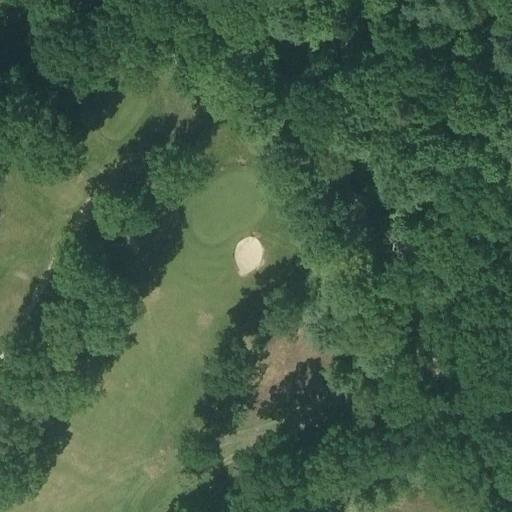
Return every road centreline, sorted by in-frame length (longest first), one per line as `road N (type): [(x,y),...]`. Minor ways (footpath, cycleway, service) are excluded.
road 1 (track): [(436,345),(227,0)]
road 2 (track): [(511,474),(436,345)]
